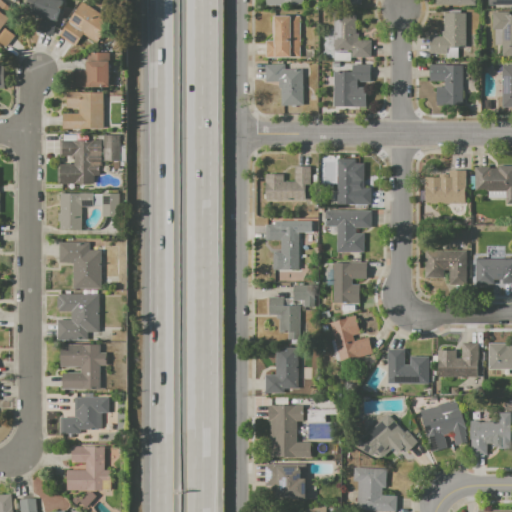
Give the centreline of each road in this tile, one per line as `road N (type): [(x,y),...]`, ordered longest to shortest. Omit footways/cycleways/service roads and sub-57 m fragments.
road 1 (tertiary): [(239,0),(236,511)]
road 2 (motorway): [(163,0),(164,511)]
road 3 (motorway): [(200,432),(200,0)]
road 4 (residential): [(38,79),(28,134),(31,428),(24,454),(0,463)]
road 5 (residential): [(400,10),(399,285),(408,307)]
road 6 (residential): [(511,135),(239,134)]
